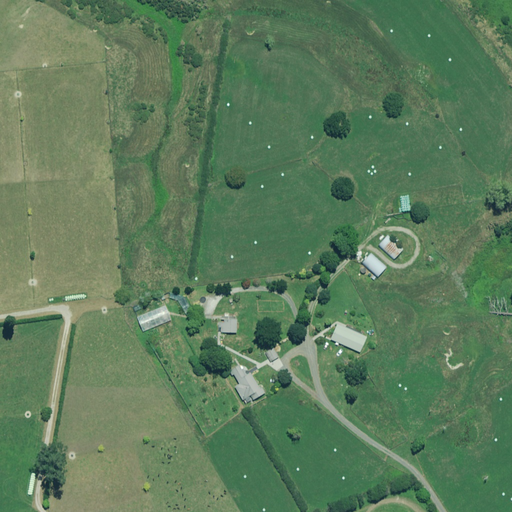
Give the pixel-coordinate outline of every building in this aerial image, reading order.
[(411,211),(410,195),(394,197),(396,213),(411,211)] [(404,250),(388,235),(378,246),(394,260),(404,250)] [(371,253),(362,264),(367,268),(364,272),(375,282),(387,268),(371,253)] [(392,260),(387,266),(392,271),(397,265),(392,260)] [(183,296),(171,293),(169,298),(178,301),(187,316),(193,312),(188,304),(183,296)] [(172,321),(166,306),(138,318),(144,332),(172,321)] [(237,321),(225,320),(225,323),(220,323),(219,333),(237,333),(237,321)] [(367,337),(338,325),(332,340),(360,353),(367,337)] [(280,357),(274,347),(265,353),(271,362),(280,357)] [(246,377),(240,366),(232,371),(233,372),(231,372),(233,376),(235,375),(240,385),(236,387),(246,405),(266,394),(262,387),(260,389),(252,374),(246,377)]
